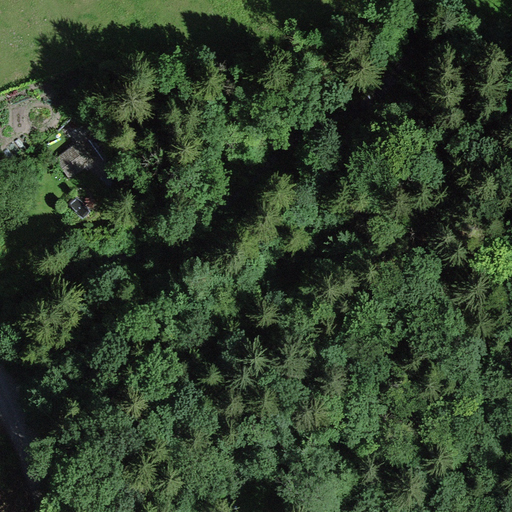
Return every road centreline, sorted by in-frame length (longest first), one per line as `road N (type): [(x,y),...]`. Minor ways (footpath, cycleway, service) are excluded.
road 1 (track): [(156,270),(143,307),(4,397)]
road 2 (track): [(4,397),(43,511)]
